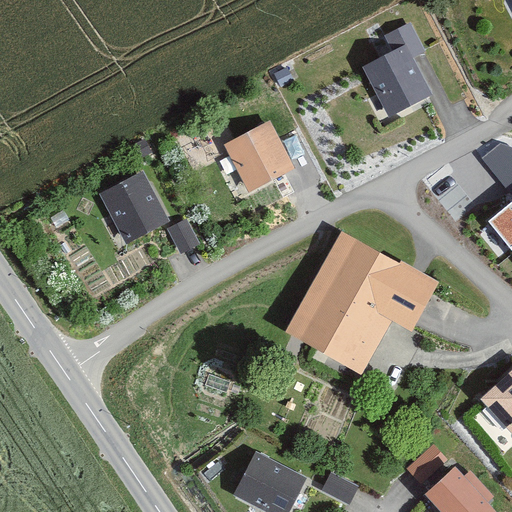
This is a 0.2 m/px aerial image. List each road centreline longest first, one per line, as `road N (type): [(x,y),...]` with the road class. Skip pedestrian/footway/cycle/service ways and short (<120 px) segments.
road 1 (residential): [(70,373),(220,273),(379,190)]
road 2 (residential): [(379,190),(511,302)]
road 3 (secondary): [(70,373),(164,511)]
road 4 (residential): [(379,190),(511,108)]
road 5 (secondary): [(0,270),(70,373)]
